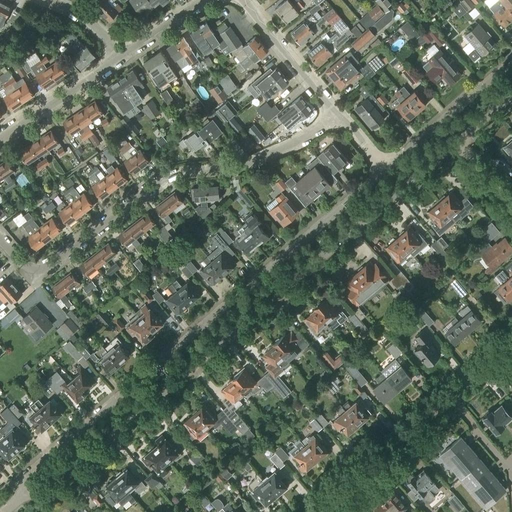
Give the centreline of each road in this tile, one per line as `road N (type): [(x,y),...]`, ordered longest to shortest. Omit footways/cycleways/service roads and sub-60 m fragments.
road 1 (residential): [(17,500),(45,492),(458,143)]
road 2 (residential): [(384,169),(29,475),(17,500)]
road 3 (residential): [(0,239),(21,264),(43,268),(159,181),(266,157),(336,114)]
road 4 (residential): [(318,511),(511,345)]
road 5 (residential): [(511,60),(384,169)]
road 6 (residential): [(336,114),(241,0)]
road 7 (residential): [(0,139),(119,58)]
